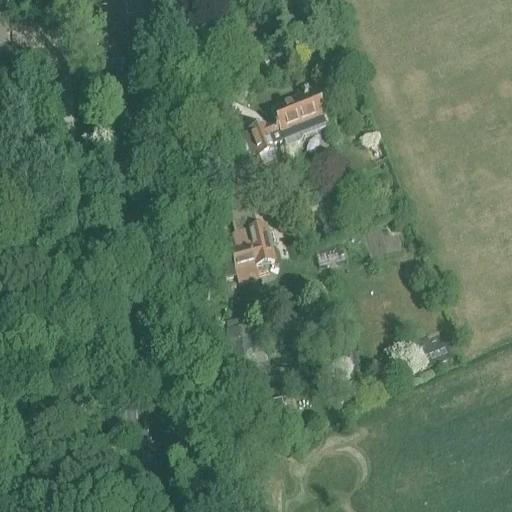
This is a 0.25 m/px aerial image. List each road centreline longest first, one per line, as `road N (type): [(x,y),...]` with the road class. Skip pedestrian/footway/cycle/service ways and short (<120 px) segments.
road 1 (secondary): [(155,511),(116,16)]
road 2 (unknown): [(0,157),(0,300)]
